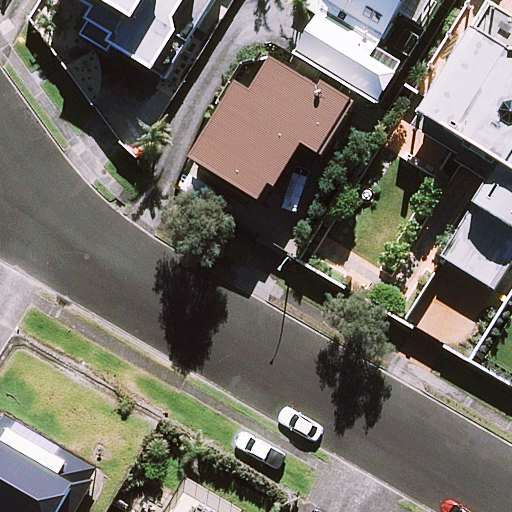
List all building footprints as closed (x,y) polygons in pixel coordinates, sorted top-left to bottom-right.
[(86,0),(100,8),(81,37),(111,56),(118,47),(158,73),(186,30),(186,8),(190,0),(86,0)] [(298,55),(363,93),(378,103),(399,70),(375,54),(402,10),(421,22),(434,0),(305,0),(325,12),(298,55)] [(511,43),(480,24),(428,109),(506,156),(446,256),(507,293),(511,284),(511,43)] [(363,93),(298,55),(280,44),(248,57),(218,105),(227,111),(200,155),(270,199),(251,229),(288,252),(309,217),(275,196),(309,140),(327,151),(363,93)] [(74,511),(97,474),(0,416),(0,511),(74,511)] [(242,511),(188,481),(170,511),(145,511),(140,509),(138,511),(242,511)]
